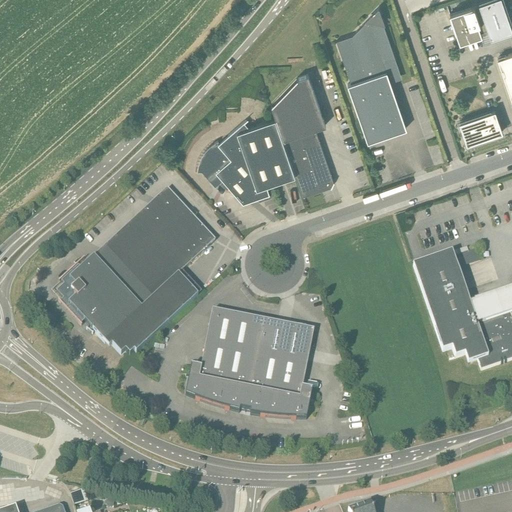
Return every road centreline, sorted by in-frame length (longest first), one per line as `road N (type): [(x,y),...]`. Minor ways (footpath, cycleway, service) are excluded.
road 1 (primary): [(1,299),(27,254),(187,109),(281,0)]
road 2 (primary): [(262,0),(198,74),(9,247)]
road 3 (tertiary): [(255,484),(364,477),(464,443)]
road 4 (tertiary): [(185,457),(113,422),(40,364)]
road 5 (tertiary): [(464,443),(299,468)]
road 6 (tertiary): [(85,423),(160,467),(227,482)]
